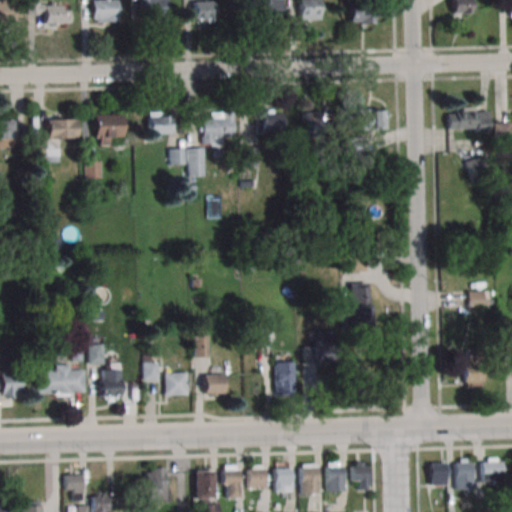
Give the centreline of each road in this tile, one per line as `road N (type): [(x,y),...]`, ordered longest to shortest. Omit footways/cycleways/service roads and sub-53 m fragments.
road 1 (tertiary): [(0,441),(511,425)]
road 2 (residential): [(0,75),(511,61)]
road 3 (residential): [(422,428),(412,0)]
